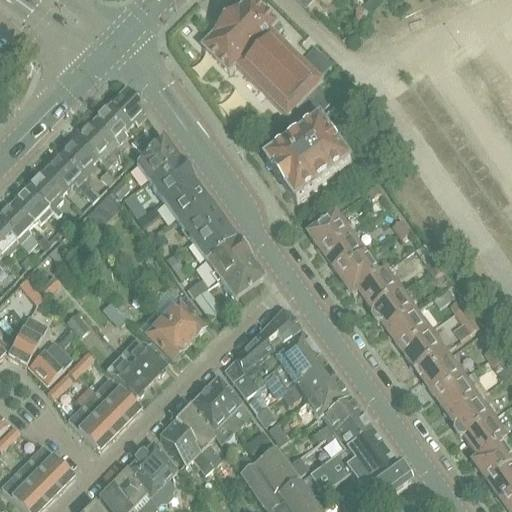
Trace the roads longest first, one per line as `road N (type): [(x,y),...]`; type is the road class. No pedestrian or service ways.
road 1 (tertiary): [(285,288),(158,94),(118,49)]
road 2 (tertiary): [(451,508),(285,288)]
road 3 (residential): [(93,477),(285,288)]
road 4 (tertiary): [(0,160),(118,49)]
